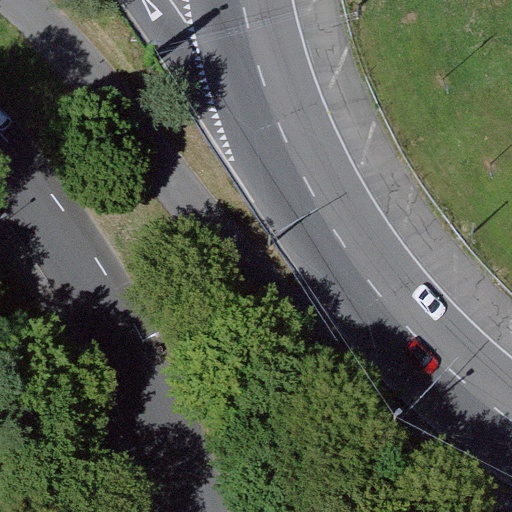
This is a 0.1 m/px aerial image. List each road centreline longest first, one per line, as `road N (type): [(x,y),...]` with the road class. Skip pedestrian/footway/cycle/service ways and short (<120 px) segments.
road 1 (unclassified): [(186,511),(171,455),(93,288),(0,178)]
road 2 (secondary): [(302,162),(361,261),(435,349),(511,413)]
road 3 (motorway): [(172,0),(302,162)]
road 4 (secondary): [(249,0),(255,38),(302,162)]
